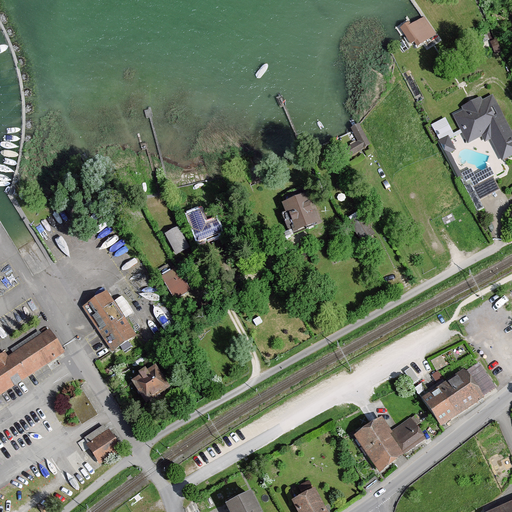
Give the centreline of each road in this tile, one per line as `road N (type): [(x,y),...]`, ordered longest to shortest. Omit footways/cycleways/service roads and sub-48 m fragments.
road 1 (residential): [(483,253),(139,451)]
road 2 (residential): [(45,263),(71,341),(139,451)]
road 3 (tertiary): [(374,499),(511,392)]
